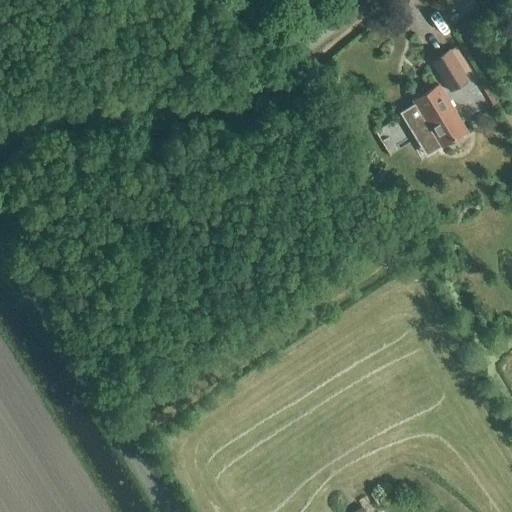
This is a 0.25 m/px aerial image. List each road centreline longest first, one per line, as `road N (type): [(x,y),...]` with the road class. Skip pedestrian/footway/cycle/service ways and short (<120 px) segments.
road 1 (unclassified): [(0,130),(51,109),(224,101),(252,88),(358,0)]
road 2 (unclassified): [(167,511),(0,246)]
